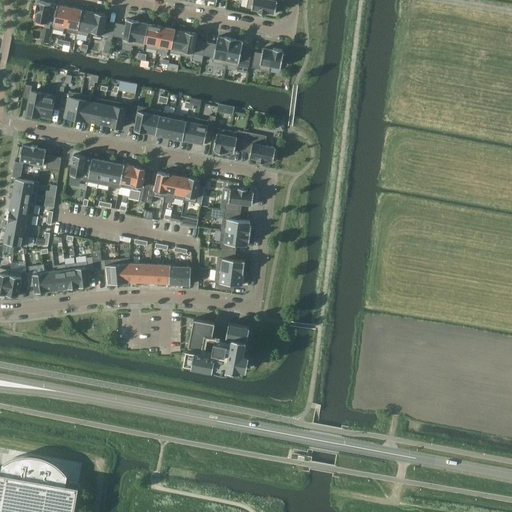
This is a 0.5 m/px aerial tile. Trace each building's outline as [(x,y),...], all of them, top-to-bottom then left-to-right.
[(272,0),(248,0),(247,8),(259,10),(258,12),(266,14),(267,12),(275,14),(276,12),(277,12),(279,3),(277,3),(278,1),(272,0)] [(54,24),(57,5),(51,4),(51,3),(39,1),(38,4),(37,4),(35,12),(37,12),(35,21),(47,23),(47,22),(54,24)] [(67,27),(71,7),(57,5),(54,24),(53,29),(65,31),(66,26),(67,27)] [(66,32),(77,34),(82,10),(71,7),(67,27),(66,32)] [(91,31),(95,13),(82,10),(83,10),(82,10),(77,34),(78,34),(78,33),(89,36),(90,31),(91,31)] [(91,32),(113,36),(115,23),(106,21),(107,15),(95,12),(95,13),(91,31),(92,31),(91,32)] [(138,22),(138,21),(127,19),(126,26),(115,23),(113,36),(112,36),(123,39),(122,43),(133,45),(134,40),(138,22)] [(143,42),(144,42),(148,24),(138,22),(134,40),(133,45),(134,45),(142,47),(143,42)] [(157,50),(158,45),(162,26),(148,23),(148,24),(144,42),(145,43),(144,48),(157,50)] [(162,26),(158,45),(157,50),(168,52),(169,48),(171,48),(175,29),(176,29),(175,29),(162,26)] [(175,29),(171,48),(172,48),(171,53),(181,55),(186,31),(185,31),(176,29),(175,29)] [(194,53),(204,55),(206,43),(196,41),(198,33),(185,31),(186,31),(181,55),(193,58),(194,53)] [(225,65),(230,38),(225,37),(225,38),(218,36),(216,45),(206,43),(204,55),(214,57),(213,62),(225,65)] [(236,39),(230,38),(225,65),(238,67),(239,63),(249,65),(252,52),(242,50),(243,42),(236,40),(236,39)] [(259,70),(269,72),(270,66),(271,66),(280,68),(281,65),(283,66),(285,55),(283,55),(284,52),(282,52),(282,50),(273,48),(272,50),(263,48),(262,54),(254,52),(251,67),(259,69),(259,70)] [(44,93),(32,90),(33,86),(26,84),(23,97),(30,99),(27,113),(39,116),(44,93)] [(61,105),(63,92),(57,90),(56,95),(44,93),(39,116),(39,115),(51,117),(54,104),(61,105)] [(65,116),(76,118),(81,94),(70,92),(70,93),(63,92),(61,105),(67,106),(65,116)] [(87,121),(87,120),(92,96),(81,94),(76,118),(87,121)] [(94,97),(93,102),(90,121),(101,123),(105,99),(94,97)] [(111,125),(115,101),(105,99),(101,123),(111,125)] [(124,117),(131,118),(133,105),(127,103),(127,104),(115,101),(111,125),(122,128),(124,117)] [(146,132),(151,109),(151,108),(140,106),(133,105),(131,118),(137,119),(135,130),(146,132)] [(156,135),(161,111),(151,109),(146,132),(156,134),(156,135)] [(174,114),(163,111),(158,135),(169,137),(174,114)] [(169,137),(180,140),(185,116),(174,114),(169,137)] [(209,121),(198,118),(194,142),(204,144),(206,133),(213,134),(216,116),(210,115),(209,121)] [(194,142),(198,118),(187,116),(182,140),(183,140),(194,142)] [(235,149),(242,151),(245,136),(246,132),(238,130),(238,132),(228,130),(227,135),(217,133),(214,149),(216,149),(215,151),(225,153),(225,151),(234,153),(235,149)] [(255,139),(245,136),(242,151),(250,152),(249,157),(257,159),(257,161),(264,163),(265,160),(273,162),(274,159),(276,160),(277,150),(275,150),(276,147),(255,143),(255,139)] [(47,168),(59,171),(62,158),(49,155),(49,156),(45,155),(46,149),(38,148),(38,146),(32,145),(32,147),(23,145),(22,148),(21,148),(19,156),(21,157),(20,160),(44,164),(44,163),(47,164),(47,168)] [(88,182),(93,159),(86,157),(74,154),(74,156),(73,156),(71,164),(72,165),(69,179),(81,181),(88,182)] [(103,161),(93,159),(88,182),(98,184),(103,161)] [(103,161),(98,184),(109,186),(114,163),(103,161)] [(15,162),(12,177),(20,178),(23,164),(15,162)] [(114,163),(109,186),(120,188),(125,163),(124,163),(124,165),(114,163)] [(135,166),(125,163),(120,188),(118,194),(129,196),(130,189),(135,166)] [(146,202),(149,185),(143,184),(146,168),(135,166),(130,189),(129,196),(128,199),(146,202)] [(152,203),(153,195),(165,197),(165,196),(170,174),(158,172),(155,186),(149,185),(146,202),(152,203)] [(175,198),(179,176),(170,174),(165,196),(175,198)] [(184,200),(189,178),(179,176),(175,198),(184,200)] [(189,178),(184,200),(195,202),(194,207),(201,209),(203,196),(197,194),(200,179),(189,177),(189,178)] [(34,181),(16,178),(14,189),(32,192),(37,193),(39,182),(34,181)] [(225,210),(238,211),(239,203),(253,205),(253,202),(255,203),(256,194),(254,194),(254,192),(248,191),(248,188),(238,187),(238,189),(230,189),(229,202),(226,201),(225,210)] [(30,203),(32,192),(14,189),(12,200),(30,203)] [(30,203),(12,200),(10,210),(33,214),(35,204),(30,203)] [(31,225),(33,214),(10,210),(8,221),(26,224),(31,225)] [(221,230),(251,234),(252,226),(250,226),(250,221),(237,219),(238,211),(225,210),(224,218),(223,218),(221,230)] [(182,216),(180,225),(196,228),(198,219),(182,216)] [(29,236),(31,225),(26,224),(8,221),(6,231),(29,236)] [(221,242),(220,250),(233,251),(234,244),(247,246),(248,241),(250,241),(251,234),(221,230),(220,242),(221,242)] [(27,247),(29,236),(6,231),(4,242),(27,247)] [(15,247),(3,245),(2,251),(14,253),(15,247)] [(92,257),(94,270),(103,268),(100,250),(92,251),(92,257)] [(218,257),(216,269),(243,273),(245,261),(232,259),(233,251),(220,250),(219,257),(218,257)] [(75,263),(76,268),(79,286),(90,285),(88,270),(94,270),(92,257),(86,257),(87,261),(75,263)] [(129,281),(130,263),(131,258),(130,258),(126,258),(116,259),(118,283),(129,282),(129,281)] [(118,283),(116,259),(105,260),(107,284),(118,283)] [(130,263),(129,281),(139,281),(140,264),(130,263)] [(66,269),(66,264),(54,266),(55,271),(55,270),(57,289),(68,288),(66,269)] [(140,264),(139,281),(149,282),(150,264),(140,264)] [(160,282),(160,265),(150,264),(149,282),(160,282)] [(171,266),(171,265),(160,265),(160,282),(169,283),(170,283),(171,266)] [(180,284),(181,266),(171,266),(170,283),(169,283),(169,284),(180,284)] [(191,284),(191,267),(181,266),(180,284),(191,284)] [(0,292),(6,294),(11,270),(0,267),(0,292)] [(33,268),(33,272),(27,273),(29,286),(35,285),(36,292),(47,291),(44,272),(45,272),(44,267),(33,268)] [(76,268),(66,269),(68,288),(79,286),(76,268)] [(243,273),(216,269),(215,282),(216,282),(215,288),(232,291),(233,284),(242,285),(242,283),(244,283),(245,275),(243,275),(243,273)] [(11,270),(6,294),(18,296),(20,287),(22,273),(23,272),(11,270)] [(47,291),(57,289),(55,270),(55,271),(45,272),(44,272),(47,291)] [(27,273),(22,273),(20,287),(29,286),(27,273)] [(214,340),(212,351),(212,354),(202,353),(205,335),(212,336),(215,322),(194,318),(189,346),(191,347),(190,350),(186,349),(184,363),(192,364),(192,365),(213,369),(215,369),(227,372),(228,368),(240,370),(241,367),(247,368),(250,354),(244,353),(246,340),(247,340),(250,326),(229,322),(226,336),(225,342),(214,340)] [(74,511),(79,486),(78,486),(78,488),(66,485),(68,475),(62,468),(56,463),(49,459),(41,456),(33,455),(25,455),(17,456),(9,459),(2,463),(0,474),(0,473),(0,511),(74,511)]
